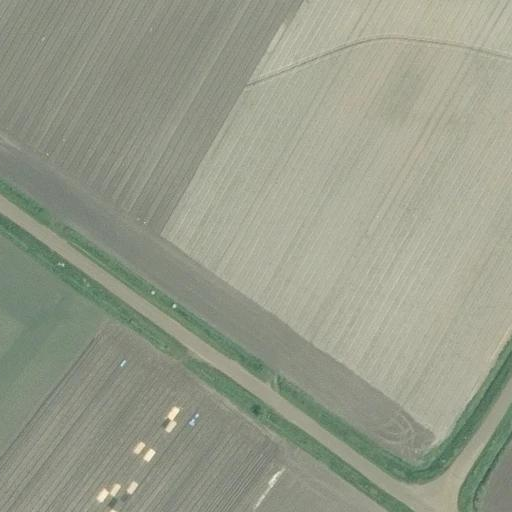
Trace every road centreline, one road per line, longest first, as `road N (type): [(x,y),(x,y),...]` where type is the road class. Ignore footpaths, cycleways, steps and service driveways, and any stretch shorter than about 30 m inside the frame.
road 1 (unclassified): [(424,511),(0,206)]
road 2 (unclassified): [(433,511),(511,388)]
